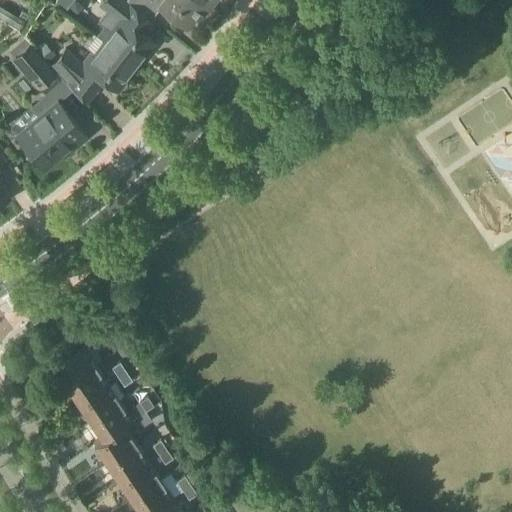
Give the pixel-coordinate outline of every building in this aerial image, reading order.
[(105,21),(96,33),(104,39),(132,61),(139,53),(144,52),(154,39),(134,23),(142,12),(126,0),(102,0),(100,2),(117,15),(113,21),(113,27),(105,21)] [(133,0),(153,15),(163,3),(186,21),(202,0),(133,0)] [(126,69),(132,61),(104,39),(95,52),(89,51),(82,60),(65,46),(53,62),(80,92),(96,71),(117,87),(126,76),(126,69)] [(39,113),(18,131),(44,161),(67,141),(71,145),(88,130),(60,99),(73,88),(56,70),(30,40),(12,56),(38,87),(40,86),(47,94),(33,105),(39,113)] [(0,197),(9,193),(0,178),(0,174),(12,167),(0,148),(0,197)] [(89,354),(108,342),(102,332),(83,345),(53,365),(65,384),(96,363),(89,354)] [(120,360),(112,365),(118,374),(126,369),(120,360)] [(77,402),(108,381),(96,363),(65,384),(77,402)] [(124,384),(132,378),(126,369),(118,374),(124,384)] [(90,420),(120,399),(108,381),(77,402),(90,420)] [(146,409),(154,404),(148,394),(139,400),(145,409),(146,409)] [(113,431),(124,423),(132,418),(120,399),(90,420),(101,437),(112,429),(113,431)] [(152,418),(146,409),(145,409),(137,414),(144,424),(152,418)] [(106,461),(136,441),(124,423),(113,431),(112,429),(101,437),(93,442),(106,461)] [(161,437),(153,443),(159,452),(167,447),(161,437)] [(118,479),(148,459),(136,441),(106,461),(118,479)] [(167,447),(159,452),(165,462),(173,456),(167,447)] [(130,497),(160,477),(148,459),(118,479),(130,497)] [(183,488),(191,483),(185,473),(177,479),(183,488)] [(140,511),(147,511),(173,495),(160,477),(130,497),(140,511)] [(191,483),(183,488),(189,497),(197,492),(191,483)] [(184,511),(173,495),(147,511),(184,511)]
